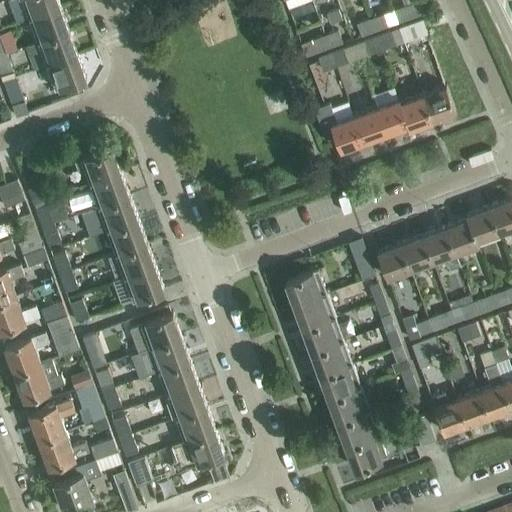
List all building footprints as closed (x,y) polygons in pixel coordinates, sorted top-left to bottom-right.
[(23,0),(29,15),(60,4),(59,0),(23,0)] [(397,20),(420,12),(415,0),(413,0),(393,8),(397,20)] [(37,39),(69,27),(60,4),(29,15),(37,39)] [(338,7),(327,11),(330,21),(342,16),(338,7)] [(374,28),(388,23),(383,10),(369,15),(374,28)] [(361,33),(374,28),(369,15),(356,20),(361,33)] [(403,24),(399,26),(404,39),(426,31),(427,31),(427,30),(423,19),(422,17),(403,24)] [(46,62),(78,51),(69,27),(37,39),(46,62)] [(328,45),(342,40),(338,28),(324,33),(328,45)] [(389,29),(377,34),(381,47),(394,42),(389,29)] [(306,53),(328,45),(324,33),(302,41),(306,53)] [(377,34),(364,38),(369,51),(381,47),(377,34)] [(343,46),(331,51),(335,63),(348,58),(343,46)] [(0,70),(1,74),(14,69),(7,50),(0,52),(0,70)] [(55,86),(86,75),(78,51),(46,62),(55,86)] [(323,68),(335,63),(331,51),(318,55),(323,68)] [(12,102),(24,98),(17,79),(5,84),(12,102)] [(432,117),(456,109),(446,82),(423,91),(432,117)] [(432,117),(423,91),(401,99),(399,95),(408,122),(409,125),(432,117)] [(385,130),(408,122),(399,95),(376,104),(385,130)] [(337,118),(330,100),(315,105),(319,116),(326,135),(335,132),(340,147),(363,138),(353,112),(337,118)] [(363,138),(385,130),(376,104),(353,112),(363,138)] [(121,168),(112,145),(81,156),(81,157),(75,159),(79,168),(84,166),(89,180),(121,168)] [(98,204),(129,192),(121,168),(89,180),(98,204)] [(37,173),(25,177),(31,196),(43,191),(40,181),(37,173)] [(0,189),(5,204),(25,197),(17,176),(0,182),(0,189)] [(107,227),(138,216),(129,192),(98,204),(107,227)] [(499,229),(503,227),(511,224),(511,194),(489,203),(499,229)] [(49,201),(35,206),(41,224),(54,220),(55,220),(56,220),(69,215),(62,197),(49,201)] [(477,241),(478,241),(477,237),(499,229),(489,203),(466,211),(467,215),(477,241)] [(23,251),(43,244),(30,210),(16,215),(24,237),(18,239),(23,251)] [(454,250),(455,249),(477,241),(467,215),(445,223),(454,250)] [(115,251),(147,239),(138,216),(107,227),(115,251)] [(48,243),(61,238),(55,220),(54,220),(41,224),(48,243)] [(454,250),(445,223),(422,232),(432,258),(445,253),(450,266),(460,262),(455,249),(454,250)] [(409,266),(432,258),(422,232),(400,240),(409,266)] [(0,238),(0,250),(14,245),(10,235),(0,238)] [(85,259),(76,237),(63,242),(72,264),(85,259)] [(124,274),(155,263),(147,239),(115,251),(124,274)] [(387,274),(409,266),(400,240),(377,248),(387,274)] [(28,263),(47,257),(43,244),(23,251),(28,263)] [(65,249),(52,253),(59,271),(72,267),(65,249)] [(370,258),(357,262),(362,277),(375,272),(372,264),(370,258)] [(0,298),(16,293),(10,277),(24,272),(20,261),(0,267),(0,298)] [(133,298),(140,295),(164,286),(155,263),(124,274),(133,298)] [(295,301),(326,289),(318,266),(286,277),(295,301)] [(65,290),(78,285),(72,267),(59,271),(65,290)] [(374,299),(384,295),(378,280),(368,283),(374,299)] [(303,325),(335,313),(326,289),(295,301),(303,325)] [(478,311),(492,306),(500,303),(495,290),(487,292),(473,298),(478,311)] [(21,308),(16,293),(0,298),(0,327),(40,313),(36,303),(21,308)] [(380,314),(390,310),(384,295),(374,299),(380,314)] [(88,314),(82,296),(70,300),(76,319),(88,314)] [(455,319),(465,316),(478,311),(473,298),(460,302),(450,306),(455,319)] [(63,300),(41,308),(45,319),(47,319),(47,320),(67,312),(63,300)] [(432,328),(446,323),(455,319),(450,306),(441,310),(427,315),(432,328)] [(138,349),(151,345),(181,333),(172,309),(142,320),(130,325),(138,349)] [(59,353),(70,349),(80,345),(67,312),(47,320),(59,353)] [(416,320),(413,312),(402,316),(409,336),(432,328),(427,315),(416,320)] [(312,348),(344,337),(335,313),(303,325),(312,348)] [(462,338),(480,331),(476,318),(458,325),(462,338)] [(14,370),(41,360),(36,344),(50,339),(45,328),(5,343),(14,370)] [(395,328),(386,331),(391,346),(401,342),(395,328)] [(99,340),(95,329),(82,333),(86,345),(99,340)] [(159,367),(190,356),(181,333),(151,345),(159,367)] [(420,364),(431,360),(427,349),(438,345),(434,334),(412,342),(420,364)] [(321,372),(352,360),(344,337),(312,348),(321,372)] [(397,361),(407,357),(401,342),(391,346),(397,361)] [(496,361),(509,356),(504,344),(492,348),(496,361)] [(58,371),(52,356),(41,360),(14,370),(24,396),(65,381),(61,370),(58,371)] [(168,391),(198,380),(190,356),(159,367),(168,391)] [(451,362),(446,363),(450,377),(464,372),(460,359),(451,362)] [(329,395),(361,384),(352,360),(321,372),(329,395)] [(511,404),(502,378),(496,361),(489,363),(484,365),(491,382),(480,386),(489,413),(511,404)] [(102,389),(114,384),(108,366),(95,370),(102,389)] [(70,374),(74,386),(93,379),(88,367),(70,374)] [(511,404),(511,374),(502,378),(511,404)] [(413,375),(403,378),(408,393),(419,390),(413,375)] [(176,414),(207,403),(198,380),(168,391),(176,414)] [(108,407),(121,402),(114,384),(102,389),(108,407)] [(338,418),(369,407),(361,384),(329,395),(338,418)] [(467,421),(489,413),(480,386),(457,394),(467,421)] [(448,398),(445,389),(431,394),(444,429),(467,421),(457,394),(448,398)] [(414,408),(424,404),(419,390),(408,393),(414,408)] [(39,438),(66,428),(60,413),(75,407),(71,396),(29,411),(39,438)] [(88,402),(80,405),(85,420),(93,417),(105,414),(99,398),(92,400),(91,401),(88,402)] [(185,438),(215,427),(207,403),(176,414),(185,438)] [(346,442),(378,430),(369,407),(338,418),(346,442)] [(119,436),(132,431),(125,412),(112,417),(119,436)] [(435,436),(428,418),(427,413),(401,422),(404,431),(415,427),(420,442),(435,436)] [(176,468),(224,450),(215,427),(185,438),(172,443),(177,457),(172,459),(176,468)] [(72,444),(66,428),(39,438),(49,464),(90,449),(87,438),(72,444)] [(355,466),(387,455),(378,430),(346,442),(355,466)] [(126,453),(138,449),(132,431),(119,436),(126,453)] [(95,455),(117,447),(112,434),(91,442),(95,455)] [(65,509),(93,498),(85,476),(102,471),(100,467),(122,459),(117,447),(95,455),(59,469),(62,477),(55,480),(65,509)] [(137,483),(149,478),(153,477),(144,453),(128,459),(137,483)] [(120,489),(131,485),(124,467),(113,471),(120,489)]
